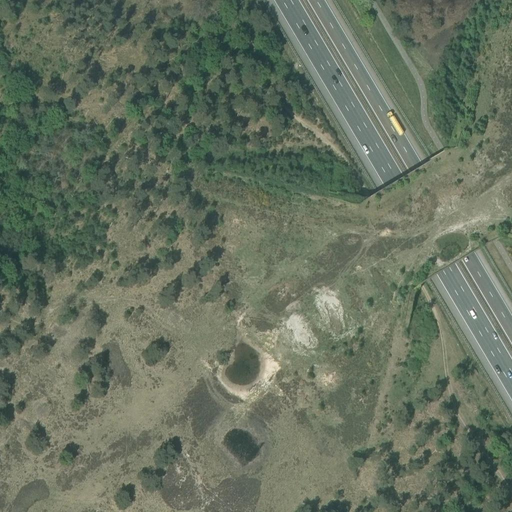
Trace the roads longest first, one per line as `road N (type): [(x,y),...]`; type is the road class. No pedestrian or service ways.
road 1 (motorway): [(287,0),(511,380)]
road 2 (track): [(445,364),(440,323),(421,286),(339,154),(291,114),(266,79),(240,0)]
road 3 (motorway): [(511,331),(316,0)]
road 4 (track): [(445,364),(511,492)]
